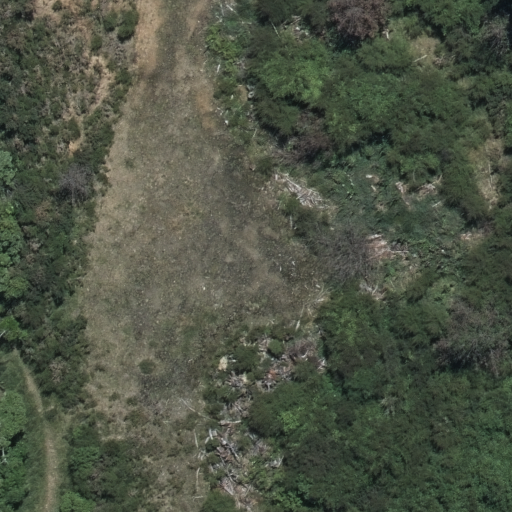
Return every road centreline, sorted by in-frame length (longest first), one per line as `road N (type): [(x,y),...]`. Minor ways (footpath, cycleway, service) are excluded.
road 1 (track): [(0,308),(77,410),(75,511)]
road 2 (track): [(434,0),(497,133)]
